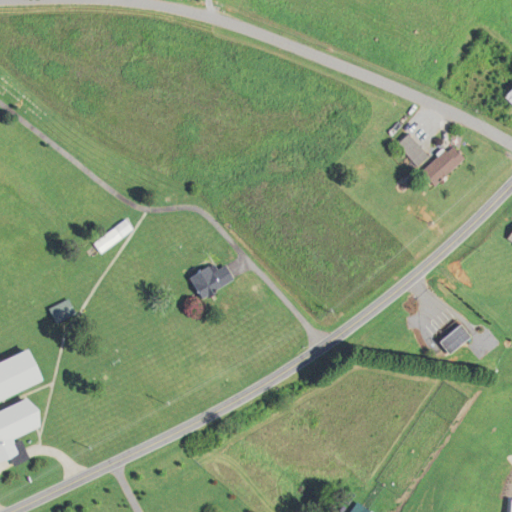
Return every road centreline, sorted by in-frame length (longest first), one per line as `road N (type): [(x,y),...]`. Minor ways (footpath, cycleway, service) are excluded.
road 1 (residential): [(4,511),(324,348),(398,298),(511,193)]
road 2 (residential): [(511,144),(268,36),(113,0)]
